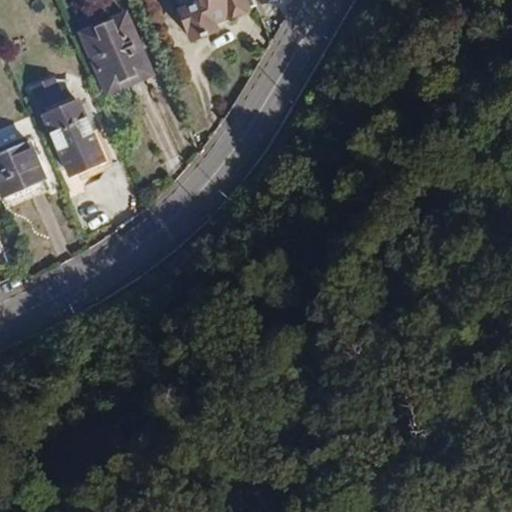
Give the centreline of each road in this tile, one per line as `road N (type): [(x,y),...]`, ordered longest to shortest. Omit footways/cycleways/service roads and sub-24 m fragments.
road 1 (track): [(0,453),(128,394),(310,280),(378,145),(455,50),(484,0)]
road 2 (tertiary): [(328,0),(232,152),(175,218),(109,269),(0,321)]
road 3 (unknown): [(232,152),(159,2)]
